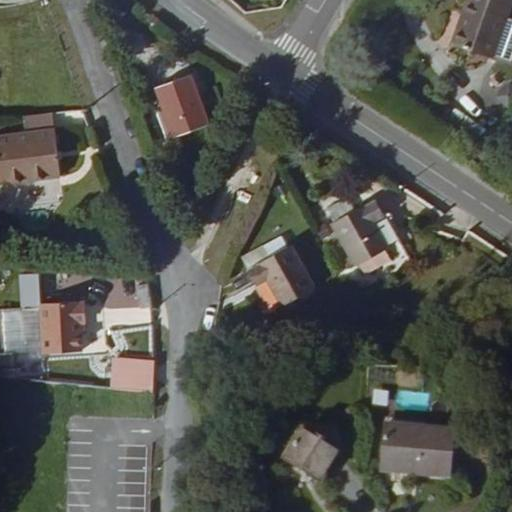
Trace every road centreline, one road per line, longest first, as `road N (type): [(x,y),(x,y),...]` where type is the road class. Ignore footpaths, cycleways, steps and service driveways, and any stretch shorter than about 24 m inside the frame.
road 1 (residential): [(182,511),(186,288),(154,229),(74,0)]
road 2 (tertiary): [(511,225),(279,69)]
road 3 (tertiary): [(279,69),(179,0)]
